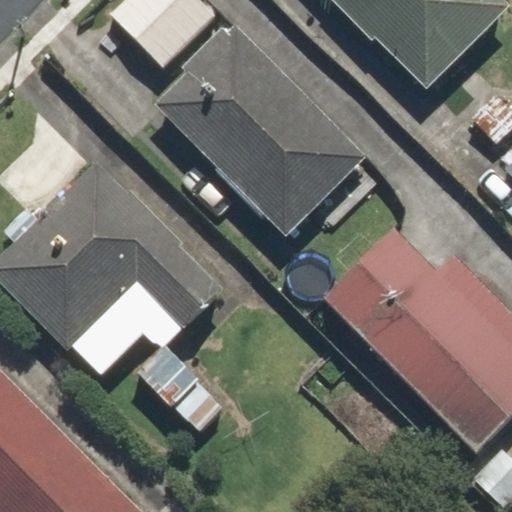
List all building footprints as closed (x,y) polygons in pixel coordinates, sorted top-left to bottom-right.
[(217,21),(195,0),(127,0),(100,29),(158,83),(217,21)] [(489,0),(314,0),(419,106),(507,18),(489,0)] [(225,29),(139,112),(276,255),(363,171),(225,29)] [(190,447),(225,418),(184,369),(176,375),(160,356),(217,308),(103,175),(0,262),(0,310),(56,375),(68,365),(89,389),(139,346),(152,361),(131,378),(190,447)] [(383,243),(314,311),(469,468),(511,426),(511,317),(458,262),(429,290),(383,243)] [(120,511),(0,387),(0,511),(120,511)] [(504,511),(511,504),(511,457),(503,449),(465,490),(488,511),(504,511)]
